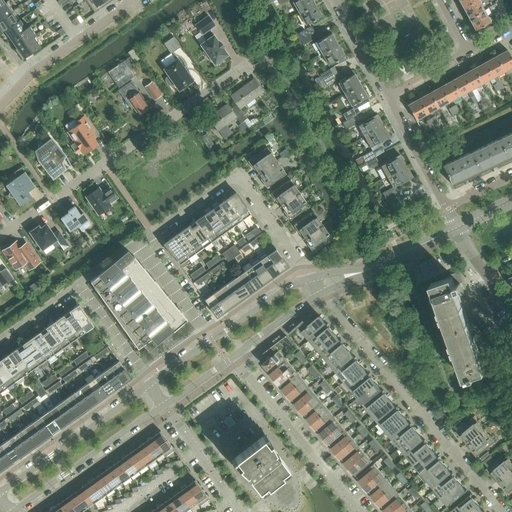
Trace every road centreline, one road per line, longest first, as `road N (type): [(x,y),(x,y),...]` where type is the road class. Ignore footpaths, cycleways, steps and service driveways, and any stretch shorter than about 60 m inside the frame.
road 1 (residential): [(0,238),(245,68),(256,68)]
road 2 (residential): [(502,511),(320,293)]
road 3 (residential): [(210,338),(140,241),(233,179)]
road 4 (residential): [(0,343),(81,285),(149,382)]
road 5 (residential): [(361,511),(232,357)]
road 6 (tertiary): [(11,511),(164,404)]
road 7 (tertiary): [(149,382),(0,492)]
road 8 (residential): [(126,0),(0,105)]
road 9 (residential): [(447,210),(387,97)]
road 10 (residential): [(309,278),(233,179)]
